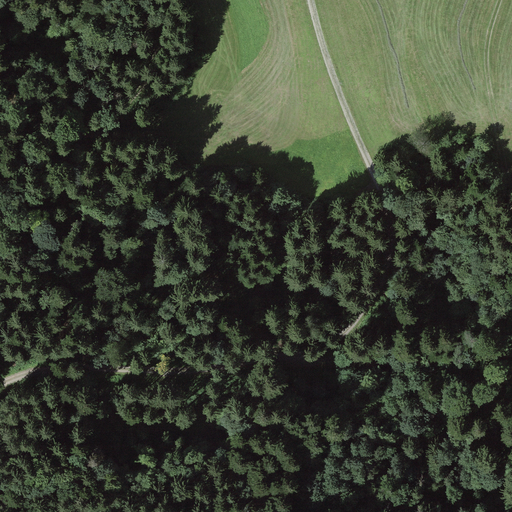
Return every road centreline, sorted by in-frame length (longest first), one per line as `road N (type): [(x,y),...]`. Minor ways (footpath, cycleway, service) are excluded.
road 1 (track): [(308,0),(333,89),(390,206),(390,252),(351,328),(328,344),(241,363),(71,366),(0,381)]
road 2 (track): [(287,356),(397,360),(430,405),(479,511)]
road 3 (track): [(498,0),(486,59),(511,207)]
